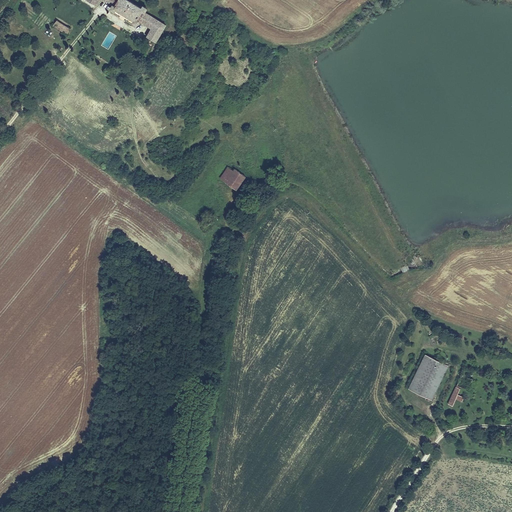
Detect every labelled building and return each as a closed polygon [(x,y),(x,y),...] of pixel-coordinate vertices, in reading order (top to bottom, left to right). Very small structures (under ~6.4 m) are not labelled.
[(87,0),(87,1),(96,6),(99,0),(104,0),(113,5),(111,9),(115,11),(116,10),(135,21),(134,23),(137,25),(140,21),(152,28),(147,36),(156,42),(166,25),(145,12),(148,8),(144,6),(143,9),(128,0),(87,0)] [(57,20),(54,26),(66,33),(69,28),(57,20)] [(229,166),(221,177),(237,189),(246,176),(242,173),(239,171),(236,168),(234,170),(229,166)] [(430,399),(445,366),(423,354),(407,389),(430,399)] [(468,377),(471,371),(463,368),(448,403),(452,405),(455,398),(462,401),(463,396),(457,394),(460,387),(470,389),(472,378),(468,377)]
